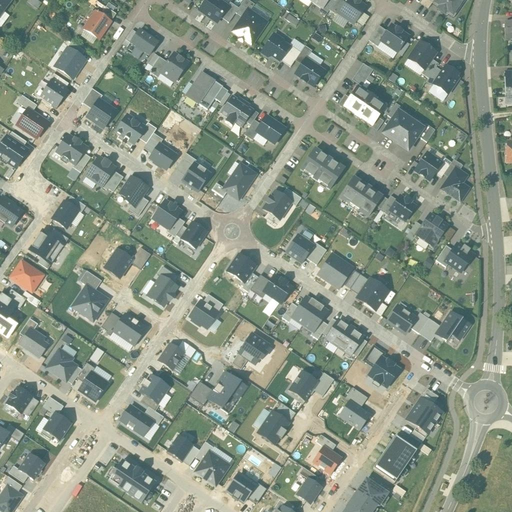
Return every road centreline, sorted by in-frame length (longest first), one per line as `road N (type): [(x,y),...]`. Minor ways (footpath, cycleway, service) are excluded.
road 1 (residential): [(228,231),(422,363)]
road 2 (residential): [(138,5),(144,20),(302,126)]
road 3 (residential): [(64,118),(228,231)]
road 4 (residential): [(64,118),(16,186),(45,205),(0,271)]
road 5 (residential): [(315,107),(158,0)]
road 6 (residential): [(493,229),(479,61)]
road 7 (residential): [(489,383),(493,229)]
road 8 (residential): [(138,5),(64,118)]
road 9 (residential): [(228,231),(302,126)]
road 10 (residential): [(387,2),(315,107)]
road 11 (residential): [(389,172),(472,229),(493,229)]
